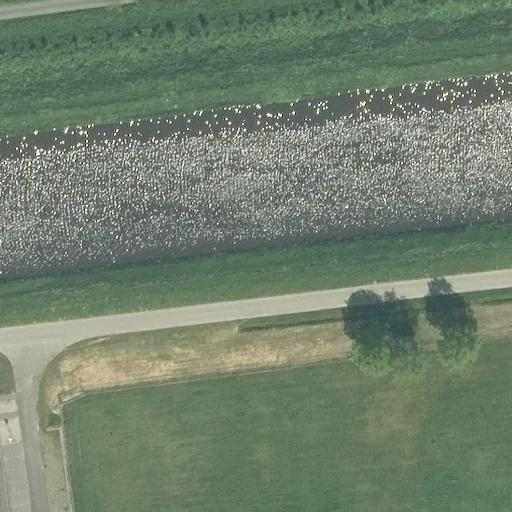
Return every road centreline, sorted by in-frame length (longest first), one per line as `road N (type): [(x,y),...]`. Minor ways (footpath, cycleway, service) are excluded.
road 1 (unclassified): [(0,342),(511,284)]
road 2 (unclassified): [(130,0),(0,16)]
